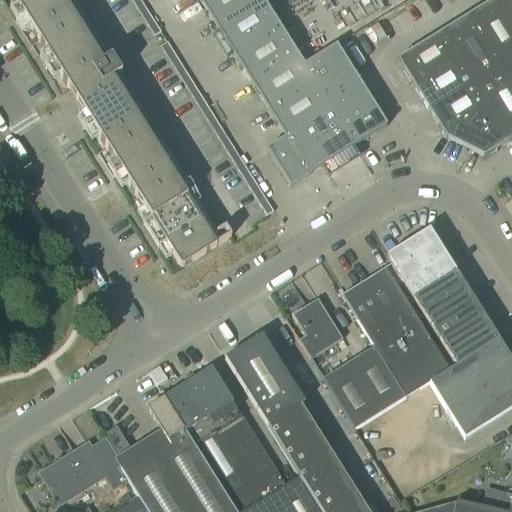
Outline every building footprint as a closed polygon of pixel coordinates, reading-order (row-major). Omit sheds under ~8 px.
[(102,66),(60,0),(10,0),(68,91),(70,90),(77,101),(75,102),(180,270),(216,248),(112,82),(121,77),(110,61),(102,66)] [(144,8),(138,0),(132,4),(137,13),(144,8)] [(262,0),(200,0),(199,1),(217,29),(262,0)] [(262,0),(217,29),(234,57),(280,28),(262,0)] [(511,0),(498,0),(397,63),(446,142),(446,141),(482,160),(483,160),(511,141),(511,0)] [(149,17),(144,8),(137,13),(142,21),(149,17)] [(155,25),(149,17),(142,21),(148,30),(155,25)] [(160,34),(155,25),(148,30),(153,38),(160,34)] [(280,28),(234,57),(251,84),(297,56),(280,28)] [(172,52),(166,44),(159,48),(165,57),(172,52)] [(336,47),(304,67),(314,84),(320,93),(352,72),(336,47)] [(177,61),(172,52),(165,57),(170,65),(177,61)] [(297,56),(251,84),(269,112),(314,84),(304,67),(297,56)] [(182,69),(177,61),(170,65),(175,74),(182,69)] [(188,78),(182,69),(175,74),(181,82),(188,78)] [(320,93),(332,111),(336,118),(368,98),(352,72),(320,93)] [(193,86),(188,78),(181,82),(186,91),(193,86)] [(314,84),(269,112),(285,139),(286,140),(299,132),(332,111),(320,93),(314,84)] [(198,95),(193,86),(186,91),(191,99),(198,95)] [(204,103),(198,95),(191,99),(197,108),(204,103)] [(368,98),(336,118),(355,147),(386,128),(368,98)] [(209,112),(204,103),(197,108),(202,116),(209,112)] [(332,111),(299,132),(322,168),(355,147),(336,118),(332,111)] [(214,120),(209,112),(202,116),(207,125),(214,120)] [(219,129),(214,120),(207,125),(213,133),(219,129)] [(225,137),(219,129),(213,133),(218,141),(225,137)] [(285,139),(267,151),(290,188),(322,168),(299,132),(286,140),(285,139)] [(230,146),(225,137),(218,141),(223,150),(230,146)] [(235,154),(230,146),(223,150),(228,158),(235,154)] [(241,163),(235,154),(228,158),(234,167),(241,163)] [(246,171),(241,163),(234,167),(239,175),(246,171)] [(251,179),(246,171),(239,175),(244,184),(251,179)] [(257,188),(251,179),(244,184),(250,192),(257,188)] [(262,196),(257,188),(250,192),(255,201),(262,196)] [(267,205),(262,196),(255,201),(260,209),(267,205)] [(273,214),(267,205),(260,209),(266,218),(273,214)] [(224,230),(215,236),(220,244),(217,246),(217,247),(230,239),(224,230)] [(429,232),(386,258),(410,296),(452,269),(429,232)] [(452,269),(410,296),(455,369),(498,342),(452,269)] [(340,299),(372,350),(386,372),(431,344),(385,271),(340,299)] [(316,302),(291,317),(304,338),(297,343),(309,362),(341,342),(316,302)] [(260,337),(223,360),(266,428),(300,407),(303,404),(260,337)] [(511,411),(511,364),(498,342),(455,369),(449,373),(421,391),(428,386),(463,442),(511,411)] [(421,391),(449,373),(431,344),(386,372),(404,401),(421,391)] [(354,433),(404,401),(386,372),(372,350),(322,382),(354,433)] [(162,399),(163,399),(233,511),(318,511),(307,493),(298,479),(285,488),(210,369),(162,399)] [(166,441),(119,471),(138,501),(144,511),(233,511),(163,399),(146,410),(166,441)] [(280,450),(313,428),(300,407),(266,428),(280,450)] [(115,428),(103,436),(117,457),(129,449),(115,428)] [(327,450),(313,428),(280,450),(293,472),(327,450)] [(117,470),(122,468),(106,442),(90,452),(87,447),(61,463),(62,465),(56,469),(54,467),(39,477),(59,507),(105,478),(113,491),(125,483),(117,470)] [(341,472),(327,450),(293,472),(298,479),(307,493),(341,472)] [(326,511),(355,494),(341,472),(307,493),(318,511),(326,511)] [(366,511),(355,494),(326,511),(366,511)] [(500,494),(496,511),(511,511),(511,495),(511,497),(500,494)] [(144,511),(138,501),(120,511),(144,511)] [(454,505),(452,511),(490,511),(454,503),(454,505)]
